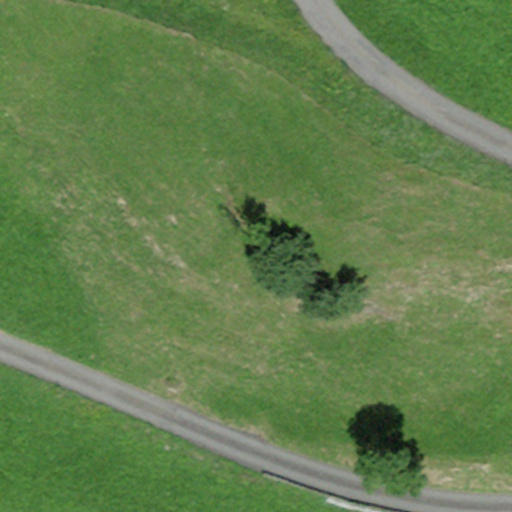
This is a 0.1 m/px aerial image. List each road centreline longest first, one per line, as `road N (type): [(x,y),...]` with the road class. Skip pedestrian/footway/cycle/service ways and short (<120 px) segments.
road 1 (unclassified): [(0,347),(321,477),(393,496),(511,509)]
road 2 (unclassified): [(511,149),(405,91),(349,47),(312,0)]
